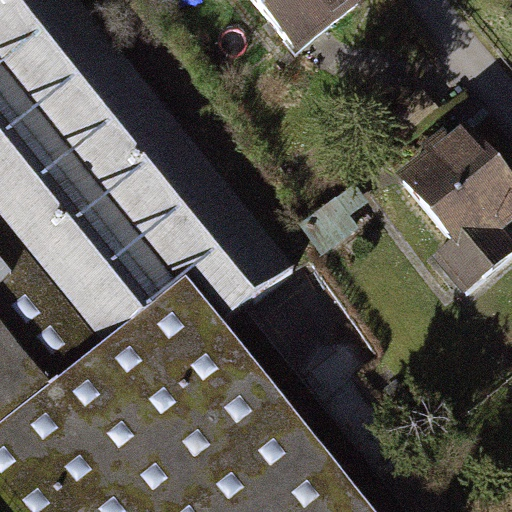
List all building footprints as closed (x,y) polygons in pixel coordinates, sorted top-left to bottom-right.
[(402,511),(243,314),(294,273),(72,0),(0,0),(0,511),(402,511)] [(327,29),(360,1),(358,0),(252,0),(292,47),(322,23),(327,29)] [(404,140),(438,109),(422,91),(396,113),(379,94),(356,115),(374,135),(388,123),(404,140)] [(511,249),(498,233),(511,221),(511,190),(466,135),(451,147),(444,138),(428,151),(436,159),(405,185),(461,253),(445,266),(469,296),(511,260),(511,249)] [(333,205),(301,233),(322,258),(355,230),(333,205)]
